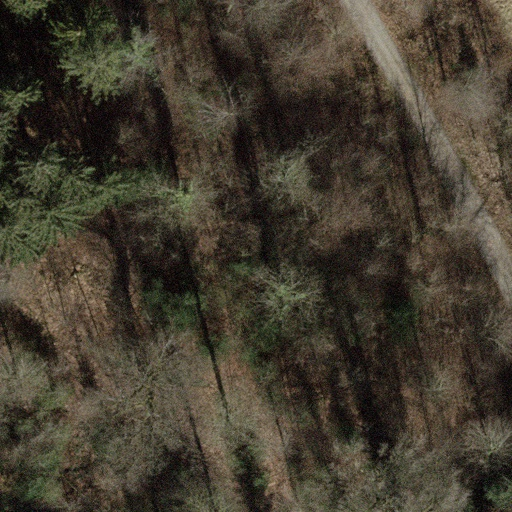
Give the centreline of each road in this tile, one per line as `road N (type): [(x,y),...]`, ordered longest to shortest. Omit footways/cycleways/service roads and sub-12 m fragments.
road 1 (track): [(343,0),(511,306)]
road 2 (unknown): [(241,511),(0,302)]
